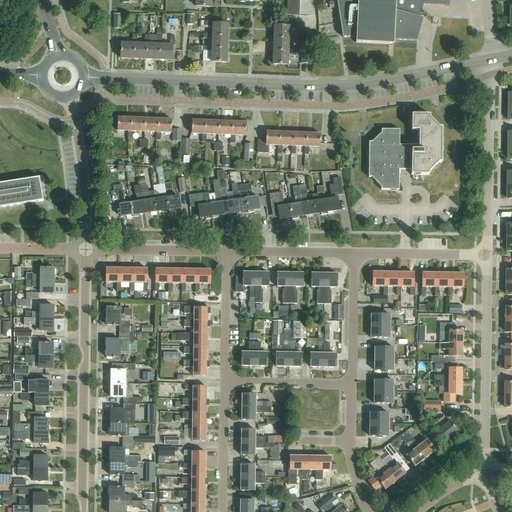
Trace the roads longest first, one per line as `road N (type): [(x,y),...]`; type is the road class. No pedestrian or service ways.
road 1 (tertiary): [(84,77),(339,82),(490,60)]
road 2 (unclassified): [(82,511),(85,252)]
road 3 (residential): [(485,472),(485,257)]
road 4 (residential): [(485,257),(490,60)]
road 5 (unclassified): [(85,252),(81,154),(68,97)]
road 6 (residential): [(85,252),(227,252)]
road 7 (residential): [(221,511),(223,380)]
road 8 (residential): [(223,380),(227,252)]
road 9 (residential): [(227,252),(354,256)]
road 10 (residential): [(349,381),(223,380)]
road 11 (residential): [(349,381),(354,256)]
